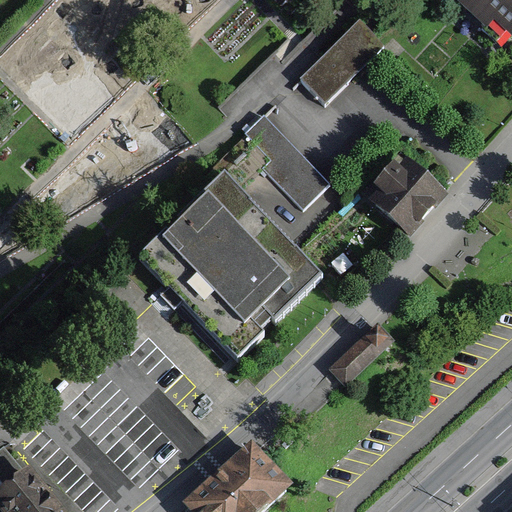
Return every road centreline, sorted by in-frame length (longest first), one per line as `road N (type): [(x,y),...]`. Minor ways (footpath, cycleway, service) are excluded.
road 1 (residential): [(145,511),(245,432),(366,316),(511,151)]
road 2 (unknown): [(245,432),(145,337)]
road 3 (primary): [(511,424),(416,511)]
road 4 (unknown): [(140,511),(59,412)]
